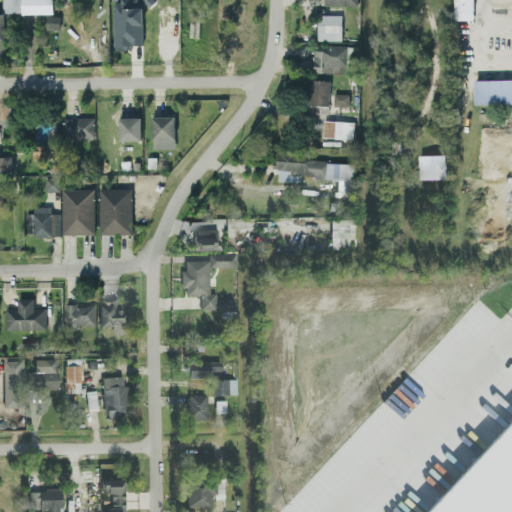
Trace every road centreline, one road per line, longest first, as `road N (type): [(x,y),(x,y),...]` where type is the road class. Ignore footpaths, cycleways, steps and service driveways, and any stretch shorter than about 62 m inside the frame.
road 1 (residential): [(279,0),(264,80),(200,168),(151,261),(156,511)]
road 2 (residential): [(264,80),(0,83)]
road 3 (residential): [(155,448),(0,450)]
road 4 (residential): [(151,261),(0,268)]
